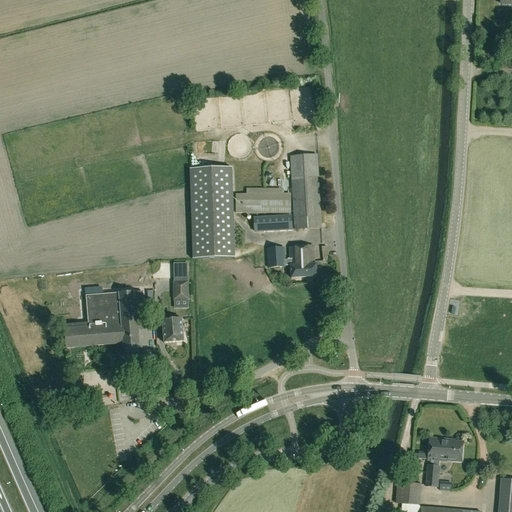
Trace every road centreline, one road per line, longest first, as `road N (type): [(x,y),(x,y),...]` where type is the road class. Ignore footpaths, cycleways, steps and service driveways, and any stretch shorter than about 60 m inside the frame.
road 1 (tertiary): [(428,393),(454,223),(468,0)]
road 2 (unclassified): [(349,335),(319,0)]
road 3 (secondary): [(352,390),(294,393),(243,412),(185,454),(129,511)]
road 4 (unclassified): [(349,335),(213,390),(124,409),(128,432)]
road 5 (secondary): [(146,511),(192,464),(242,429),(352,390)]
road 6 (unclassified): [(176,511),(239,464),(335,448),(352,390)]
road 7 (track): [(381,511),(418,393)]
